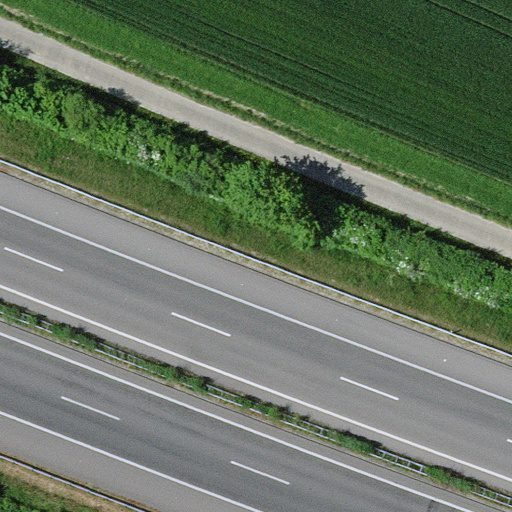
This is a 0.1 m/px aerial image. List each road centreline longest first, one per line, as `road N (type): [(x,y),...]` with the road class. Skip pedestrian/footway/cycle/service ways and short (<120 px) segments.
road 1 (track): [(511,244),(0,30)]
road 2 (motorway): [(511,441),(0,245)]
road 3 (motorway): [(0,372),(366,511)]
